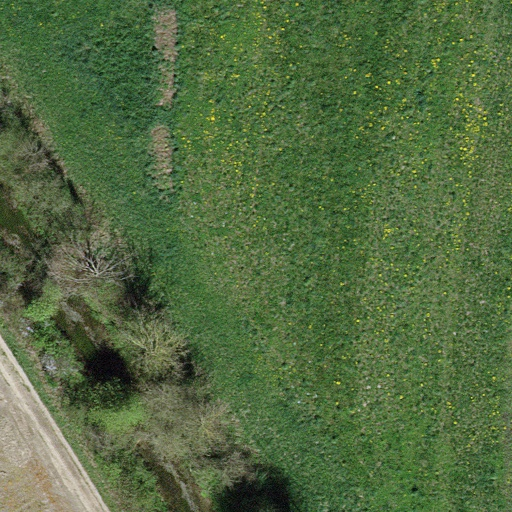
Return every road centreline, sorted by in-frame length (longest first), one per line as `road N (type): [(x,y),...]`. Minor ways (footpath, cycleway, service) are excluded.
road 1 (track): [(0,73),(269,511)]
road 2 (track): [(0,339),(105,511)]
